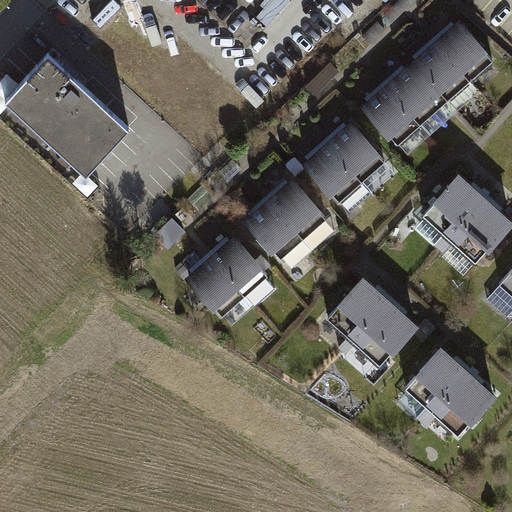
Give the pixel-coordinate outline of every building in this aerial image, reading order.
[(289,0),(288,0),(269,0),(255,17),(266,27),(289,0)] [(503,65),(456,16),(434,36),(482,86),(503,65)] [(461,107),(482,86),(434,36),(413,55),(461,107)] [(52,50),(8,97),(90,174),(134,127),(52,50)] [(434,133),(461,107),(413,55),(385,80),(434,133)] [(385,80),(360,103),(409,156),(434,133),(385,80)] [(396,163),(349,114),(324,136),(372,187),(396,163)] [(372,187),(324,136),(299,160),(347,211),(372,187)] [(335,217),(289,170),(263,195),(309,242),(335,217)] [(480,189),(463,174),(411,231),(435,253),(488,196),(480,189)] [(309,242),(263,195),(238,221),(284,267),(309,242)] [(511,217),(497,205),(488,196),(435,253),(463,278),(511,225),(511,217)] [(275,272),(228,225),(204,249),(250,296),(275,272)] [(250,296),(204,249),(178,274),(224,321),(250,296)] [(511,261),(492,284),(511,301),(511,261)] [(390,298),(359,271),(314,322),(345,349),(390,298)] [(419,323),(390,298),(345,349),(375,374),(419,323)] [(468,369),(439,344),(396,393),(425,418),(468,369)] [(496,394),(468,369),(425,418),(454,442),(496,394)]
